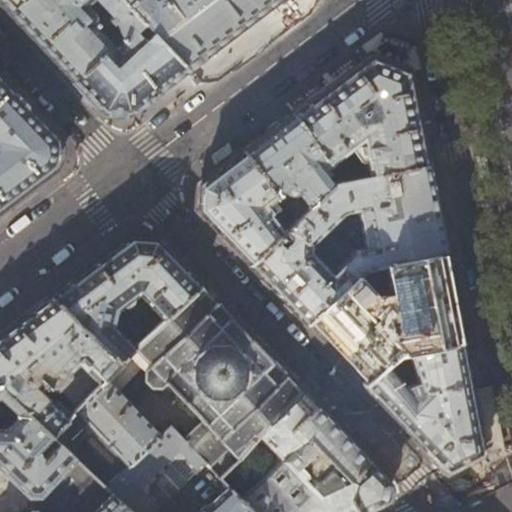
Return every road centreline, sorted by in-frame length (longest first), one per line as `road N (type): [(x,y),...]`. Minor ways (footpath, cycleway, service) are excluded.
road 1 (residential): [(128,176),(438,505)]
road 2 (residential): [(128,176),(360,0)]
road 3 (residential): [(0,38),(128,176)]
road 4 (residential): [(0,272),(128,176)]
